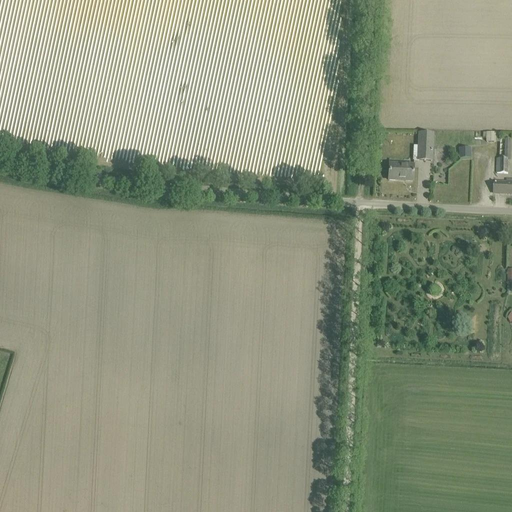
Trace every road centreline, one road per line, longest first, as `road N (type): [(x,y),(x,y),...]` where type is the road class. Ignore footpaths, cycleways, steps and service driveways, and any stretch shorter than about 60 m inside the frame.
road 1 (unclassified): [(511,208),(156,186),(0,162)]
road 2 (track): [(344,511),(359,199)]
